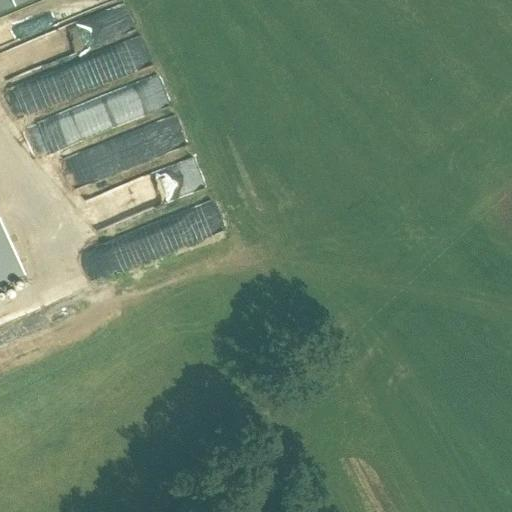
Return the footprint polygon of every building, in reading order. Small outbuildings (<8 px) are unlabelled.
[(0,0),(0,10),(23,0),(0,0)] [(85,0),(60,13),(68,30),(98,15),(90,0),(85,0)] [(122,0),(95,0),(101,16),(125,8),(122,0)] [(14,23),(0,27),(0,53),(60,35),(51,9),(13,21),(14,23)] [(104,22),(112,40),(138,30),(131,12),(104,22)] [(103,39),(108,38),(105,27),(71,36),(74,52),(86,49),(88,58),(107,54),(103,39)] [(42,72),(75,55),(67,39),(34,55),(42,72)] [(143,47),(117,56),(124,77),(151,67),(143,47)] [(86,69),(92,89),(122,80),(116,60),(86,69)] [(120,99),(131,133),(142,130),(139,122),(168,112),(159,86),(120,99)] [(181,120),(133,141),(141,160),(151,155),(158,170),(196,153),(181,120)] [(198,162),(161,180),(167,191),(150,200),(163,227),(212,203),(208,194),(212,192),(198,162)] [(136,225),(128,206),(100,216),(107,236),(136,225)] [(0,283),(25,273),(0,214),(0,283)] [(101,287),(58,306),(64,320),(107,301),(101,287)]
